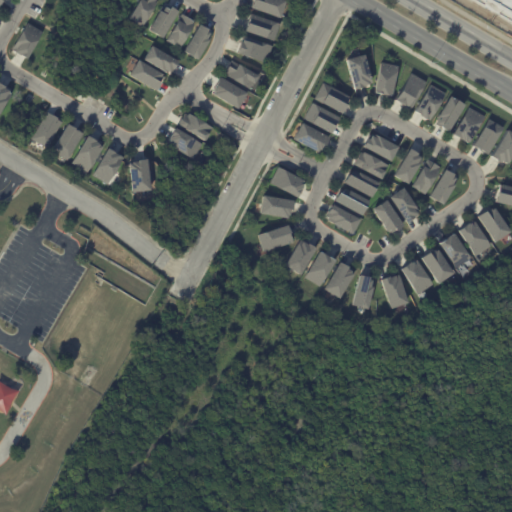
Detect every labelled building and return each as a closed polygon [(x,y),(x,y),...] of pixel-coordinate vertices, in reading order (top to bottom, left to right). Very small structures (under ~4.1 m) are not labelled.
[(149,0),(135,0),(125,17),(138,25),(153,2),(149,0)] [(247,0),(245,10),(273,18),(277,0),(247,0)] [(511,0),(511,24),(469,0),(511,0)] [(158,4),(143,29),(155,36),(170,11),(158,4)] [(178,14),(162,40),(175,48),(191,22),(178,14)] [(244,14),(238,32),(269,42),(275,24),(244,14)] [(23,24),(8,49),(22,58),(38,33),(23,24)] [(193,25),(178,51),(190,58),(206,33),(193,25)] [(237,35),(231,54),(264,64),(270,45),(237,35)] [(145,45),(138,59),(164,73),(171,59),(145,45)] [(340,59),(348,87),(365,82),(357,54),(340,59)] [(131,60),(123,75),(148,89),(156,74),(131,60)] [(228,60),(219,76),(244,91),(254,75),(228,60)] [(375,61),(368,89),(386,94),(393,65),(375,61)] [(405,71),(389,97),(405,107),(421,81),(405,71)] [(213,76),(204,92),(230,108),(240,92),(213,76)] [(424,82),(409,109),(425,118),(441,92),(424,82)] [(319,83),(311,99),(333,110),(341,94),(319,83)] [(0,111),(10,89),(0,84),(0,111)] [(443,95),(428,120),(443,129),(457,104),(443,95)] [(308,102),(299,120),(324,133),(334,116),(308,102)] [(463,105),(447,132),(463,141),(478,114),(463,105)] [(182,111),(174,126),(200,141),(209,127),(182,111)] [(44,112),(28,138),(44,147),(59,122),(44,112)] [(483,117),(467,144),(482,152),(498,126),(483,117)] [(294,121),(286,136),(312,150),(320,134),(294,121)] [(61,124),(47,150),(63,159),(77,133),(61,124)] [(169,127),(160,142),(190,160),(199,145),(169,127)] [(511,135),(500,129),(485,153),(499,162),(511,140),(511,135)] [(390,144),(382,158),(357,145),(364,131),(390,144)] [(82,135),(67,162),(84,171),(99,144),(82,135)] [(101,148),(88,174),(104,182),(117,156),(101,148)] [(382,162),(374,177),(348,163),(355,148),(382,162)] [(416,158),(401,149),(387,173),(402,182),(416,158)] [(124,161),(127,191),(147,189),(143,159),(124,161)] [(435,167),(420,159),(406,183),(421,192),(435,167)] [(370,179),(362,195),(336,182),(344,165),(370,179)] [(274,167),(265,183),(289,195),(297,178),(274,167)] [(438,169),(425,194),(438,202),(452,177),(438,169)] [(511,187),(493,183),(489,199),(511,204),(511,187)] [(361,197),(353,213),(329,200),(336,185),(361,197)] [(396,187),(383,196),(401,221),(413,213),(396,187)] [(256,194),(253,211),(284,216),(287,199),(256,194)] [(380,199),(367,207),(382,231),(395,222),(380,199)] [(352,217),(345,231),(320,217),(327,203),(352,217)] [(488,206),(473,215),(489,239),(503,229),(488,206)] [(469,219),(454,228),(471,254),(486,245),(469,219)] [(280,224),(253,234),(259,250),(286,241),(280,224)] [(450,232),(436,241),(453,266),(467,257),(450,232)] [(307,247),(293,239),(279,263),(293,271),(307,247)] [(432,247),(418,256),(434,279),(448,270),(432,247)] [(328,259),(315,251),(300,276),(314,284),(328,259)] [(413,258),(398,268),(415,292),(430,282),(413,258)] [(347,271),(333,263),(319,287),(333,295),(347,271)] [(393,272),(376,278),(386,306),(403,301),(393,272)] [(369,279),(353,275),(347,303),(363,306),(369,279)] [(0,412),(5,415),(16,391),(0,383),(0,412)]
